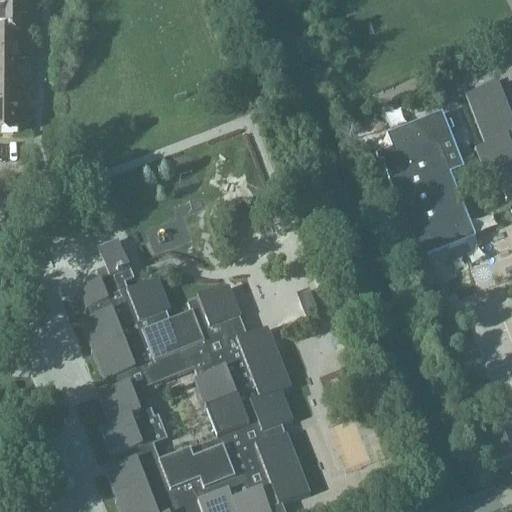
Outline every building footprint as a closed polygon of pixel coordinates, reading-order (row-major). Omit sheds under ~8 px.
[(0,0),(0,10),(22,10),(22,0),(0,0)] [(25,10),(22,10),(0,10),(0,35),(12,35),(12,36),(14,36),(22,36),(22,22),(25,22),(25,10)] [(0,60),(14,60),(16,61),(16,49),(14,49),(14,36),(12,36),(12,35),(0,35),(0,60)] [(0,60),(0,85),(14,86),(16,86),(16,74),(14,74),(14,60),(0,60)] [(511,102),(505,83),(495,87),(463,99),(463,101),(465,100),(474,125),(473,125),(473,126),(475,126),(484,148),(472,152),(472,154),(474,153),(483,176),(482,177),(482,178),(493,174),(505,204),(511,200),(511,102)] [(13,99),(14,86),(0,85),(0,110),(13,111),(16,111),(16,100),(13,99)] [(13,125),(13,111),(0,110),(0,136),(16,136),(16,125),(13,125)] [(440,115),(385,138),(395,165),(382,170),(418,262),(474,240),(449,177),(462,171),(448,134),(452,132),(449,124),(444,126),(440,115)] [(282,511),(280,508),(309,497),(285,437),(283,438),(280,429),(292,424),(280,395),(290,391),(267,331),(245,339),(238,321),(240,320),(228,290),(186,306),(190,316),(168,324),(165,315),(169,314),(157,283),(127,295),(123,286),(133,283),(117,242),(96,250),(108,280),(77,292),(85,313),(87,312),(90,321),(78,325),(102,385),(104,385),(107,393),(95,398),(107,427),(97,431),(109,462),(111,461),(114,470),(103,474),(117,511),(282,511)] [(297,297),(305,317),(315,313),(307,293),(297,297)] [(40,295),(30,299),(38,319),(48,315),(40,295)] [(503,435),(497,438),(488,441),(497,463),(505,460),(511,458),(503,435)]
